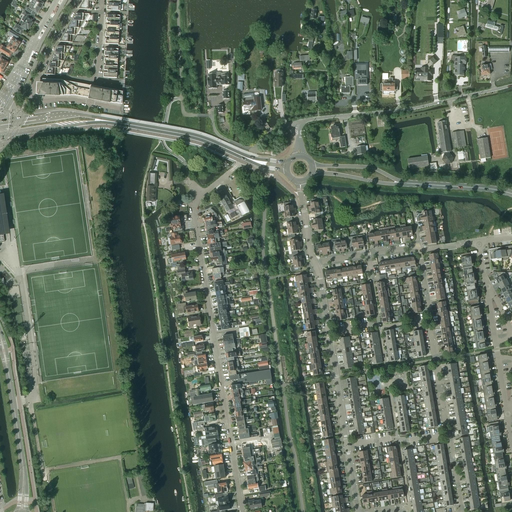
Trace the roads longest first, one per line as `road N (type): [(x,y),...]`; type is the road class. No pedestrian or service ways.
road 1 (residential): [(241,511),(195,199)]
road 2 (residential): [(298,122),(511,85)]
road 3 (secondary): [(21,511),(23,472),(0,339)]
road 4 (residential): [(78,0),(30,91),(33,102),(89,104)]
road 5 (secondary): [(243,156),(191,135),(98,120)]
road 6 (secondary): [(439,185),(369,167),(311,164)]
road 7 (secondary): [(311,174),(439,185)]
